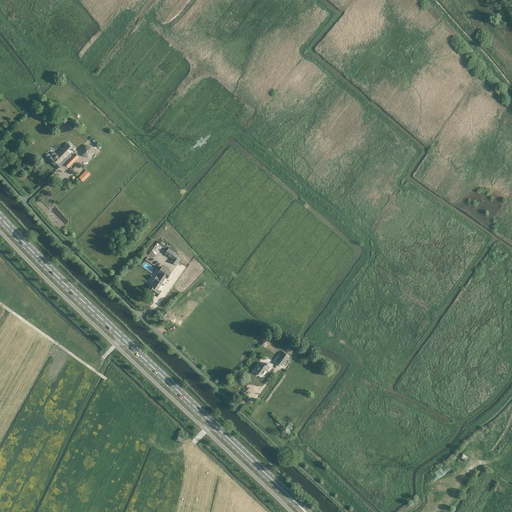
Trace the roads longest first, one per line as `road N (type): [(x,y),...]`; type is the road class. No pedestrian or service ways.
road 1 (primary): [(278,485),(0,217)]
road 2 (unclassified): [(237,407),(0,173)]
road 3 (track): [(511,390),(419,472),(419,488)]
road 4 (track): [(0,303),(106,379)]
